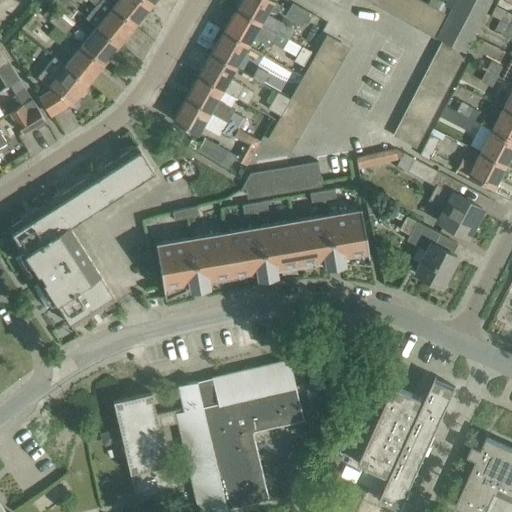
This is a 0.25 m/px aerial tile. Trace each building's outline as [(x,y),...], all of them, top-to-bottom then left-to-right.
[(89,0),(95,4),(85,18),(96,28),(117,45),(133,26),(112,8),(113,7),(104,0),(89,0)] [(133,26),(150,5),(143,0),(118,0),(113,7),(112,8),(133,26)] [(260,22),(272,0),(240,0),(236,9),(245,14),(260,22)] [(375,0),(374,3),(384,9),(388,0),(375,0)] [(388,0),(384,9),(395,14),(402,0),(388,0)] [(402,0),(395,14),(405,20),(415,0),(402,0)] [(415,0),(405,20),(416,25),(427,3),(420,0),(415,0)] [(446,0),(444,5),(450,8),(447,14),(436,36),(442,39),(464,51),(490,0),(446,0)] [(291,1),(284,15),(301,25),(309,12),(291,1)] [(416,25),(426,31),(437,9),(427,3),(416,25)] [(58,7),(55,10),(49,6),(41,16),(64,34),(75,21),(58,7)] [(511,13),(497,6),(492,16),(509,24),(508,25),(511,27),(511,13)] [(278,32),(260,22),(245,14),(236,9),(223,31),(247,45),(252,37),(270,46),(272,43),(283,49),(289,38),(278,32)] [(426,31),(436,36),(447,14),(437,9),(426,31)] [(31,30),(34,25),(38,26),(58,42),(64,34),(41,16),(35,12),(24,25),(31,30)] [(278,32),(289,38),(294,28),(283,22),(278,32)] [(102,64),(117,45),(96,28),(81,48),(102,64)] [(234,68),(247,45),(223,31),(210,53),(234,68)] [(342,57),(348,47),(327,35),(321,45),(342,57)] [(442,39),(437,50),(459,62),(464,51),(442,39)] [(336,68),(342,57),(321,45),(315,56),(336,68)] [(85,84),(102,64),(81,48),(66,67),(65,68),(85,84)] [(459,62),(437,50),(432,60),(454,72),(459,62)] [(229,77),(234,68),(210,53),(197,75),(222,89),(236,97),(243,85),(229,77)] [(53,56),(52,57),(37,76),(51,87),(40,97),(51,115),(64,106),(63,104),(67,100),(70,103),(74,98),(76,100),(79,100),(84,94),(84,91),(82,89),(85,84),(65,68),(66,67),(53,56)] [(330,78),(336,68),(315,56),(309,66),(330,78)] [(8,59),(0,64),(0,76),(6,87),(9,85),(10,86),(20,79),(8,59)] [(427,71),(448,82),(454,72),(432,60),(427,71)] [(485,70),(497,76),(502,66),(491,60),(485,70)] [(270,86),(276,76),(258,66),(252,77),(270,86)] [(324,88),(330,78),(309,66),(303,76),(324,88)] [(497,76),(485,70),(480,80),(492,86),(497,76)] [(443,93),(448,82),(427,71),(421,82),(443,93)] [(222,89),(197,75),(185,98),(210,111),(227,121),(238,127),(243,118),(233,111),(234,109),(217,99),(222,89)] [(318,99),(324,88),(303,76),(297,87),(318,99)] [(39,110),(38,108),(20,79),(10,86),(21,104),(28,116),(39,110)] [(421,82),(416,92),(438,103),(443,93),(421,82)] [(312,109),(318,99),(297,87),(291,97),(312,109)] [(511,112),(511,88),(502,107),(511,112)] [(286,107),(290,99),(277,92),(267,108),(281,116),(286,107)] [(438,103),(416,92),(410,103),(432,114),(438,103)] [(312,109),(291,97),(290,99),(286,107),(307,119),(312,109)] [(210,111),(185,98),(172,120),(197,134),(210,111)] [(405,113),(427,125),(432,114),(410,103),(405,113)] [(9,111),(12,115),(22,132),(44,119),(39,110),(28,116),(21,104),(9,111)] [(478,110),(467,104),(462,115),(473,121),(478,110)] [(307,119),(286,107),(281,116),(280,117),(301,129),(307,119)] [(511,112),(502,107),(491,130),(511,140),(511,112)] [(422,135),(427,125),(405,113),(400,124),(422,135)] [(473,121),(462,115),(457,124),(468,130),(473,121)] [(295,140),(301,129),(280,117),(274,128),(295,140)] [(237,160),(246,164),(254,148),(259,138),(238,127),(227,121),(221,131),(245,144),(237,160)] [(422,135),(400,124),(394,135),(416,146),(422,135)] [(295,140),(274,128),(268,138),(289,150),(295,140)] [(511,150),(511,140),(491,130),(479,152),(504,165),(511,150)] [(429,159),(439,138),(430,134),(420,154),(429,159)] [(227,169),(236,154),(205,137),(196,151),(227,169)] [(46,306),(55,301),(71,325),(115,297),(68,224),(153,169),(137,144),(8,226),(23,251),(14,257),(27,278),(37,272),(42,279),(33,286),(46,306)] [(436,183),(428,199),(444,207),(437,220),(450,226),(467,236),(482,208),(465,198),(456,193),(461,182),(396,148),(360,156),(363,167),(397,158),(399,159),(397,165),(432,183),(433,181),(436,183)] [(462,158),(456,169),(468,175),(475,178),(493,188),(504,165),(479,152),(473,164),(462,158)] [(308,162),(309,174),(314,173),(315,177),(320,176),(318,161),(308,162)] [(305,174),(309,174),(308,162),(298,164),(301,179),(305,178),(305,174)] [(301,179),(298,164),(289,166),(291,177),(296,176),(297,180),(301,179)] [(289,166),(280,167),(283,182),(287,181),(286,177),(291,177),(289,166)] [(283,182),(280,167),(271,169),(273,180),(278,179),(279,183),(283,182)] [(271,169),(262,170),(265,185),(269,185),(268,181),(273,180),(271,169)] [(265,185),(262,170),(253,172),(255,183),(260,182),(260,186),(265,185)] [(243,189),(251,188),(250,184),(255,183),(253,172),(250,172),(240,190),(243,189)] [(314,173),(309,174),(305,174),(305,178),(307,188),(317,186),(315,177),(314,173)] [(286,177),(287,181),(289,191),(298,189),(297,180),(296,176),(291,177),(286,177)] [(278,179),(273,180),(268,181),(269,185),(271,194),(280,192),(279,183),(278,179)] [(262,196),(260,186),(260,182),(255,183),(250,184),(251,188),(253,197),(262,196)] [(322,191),(324,198),(336,196),(335,188),(322,191)] [(311,201),(324,198),(322,191),(310,193),(311,201)] [(254,202),(256,210),(268,208),(267,200),(254,202)] [(244,212),(256,210),(254,202),(242,204),(244,212)] [(426,249),(414,272),(441,285),(457,255),(453,253),(458,242),(421,224),(385,205),(382,211),(403,221),(400,227),(410,233),(406,239),(426,249)] [(185,208),(187,217),(199,214),(197,206),(185,208)] [(325,265),(334,263),(342,262),(370,265),(360,207),(359,207),(359,208),(190,237),(157,243),(156,241),(155,242),(165,299),(191,287),(208,285),(208,283),(257,275),(257,276),(276,273),(276,272),(324,263),(325,265)] [(174,220),(187,217),(185,208),(173,211),(174,220)] [(136,499),(174,491),(159,426),(178,422),(198,511),(215,511),(268,499),(252,431),(303,419),(289,358),(178,385),(183,407),(156,413),(150,391),(113,400),(136,499)] [(380,499),(391,504),(401,509),(456,387),(435,378),(425,400),(421,398),(398,387),(393,398),(389,396),(359,463),(390,477),(380,499)] [(473,443),(468,455),(477,459),(455,506),(469,511),(485,511),(498,486),(511,491),(511,446),(487,435),(482,447),(473,443)] [(318,482),(329,487),(343,456),(332,451),(318,482)]
